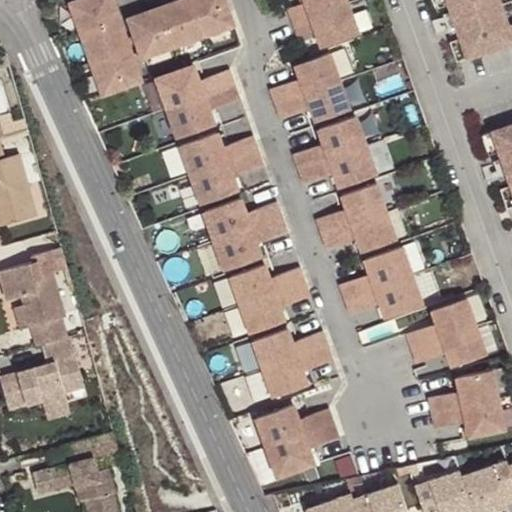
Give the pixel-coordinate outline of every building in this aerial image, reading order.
[(67,0),(77,27),(115,13),(110,0),(67,0)] [(158,0),(155,1),(169,39),(199,28),(188,0),(158,0)] [(188,0),(199,28),(229,17),(222,0),(188,0)] [(288,15),(328,0),(285,0),(283,1),(288,15)] [(318,39),(354,26),(344,0),(328,0),(288,15),(293,28),(311,22),(318,39)] [(447,0),(456,25),(463,45),(511,27),(511,9),(505,13),(491,17),(484,0),(447,0)] [(484,0),(491,17),(505,13),(500,0),(484,0)] [(125,12),(139,50),(169,39),(155,1),(125,12)] [(77,27),(88,57),(126,43),(115,13),(77,27)] [(463,45),(456,25),(445,29),(452,49),(463,45)] [(88,57),(99,87),(137,73),(126,43),(88,57)] [(297,71),(302,85),(335,73),(325,45),(292,57),(297,71)] [(346,73),(356,69),(347,45),(337,48),(346,73)] [(164,102),(200,88),(194,73),(189,59),(153,72),(164,102)] [(231,77),(226,62),(201,72),(205,86),(231,77)] [(302,85),(297,71),(291,72),(297,87),(302,85)] [(201,72),(194,73),(200,88),(205,86),(201,72)] [(266,82),(271,96),(297,87),(291,72),(266,82)] [(308,100),(312,113),(345,102),(335,73),(302,85),(308,100)] [(211,101),(236,91),(231,77),(205,86),(211,101)] [(302,85),(297,87),(302,102),(308,100),(302,85)] [(205,103),(211,101),(205,86),(200,88),(205,103)] [(271,96),(277,111),(302,102),(297,87),(271,96)] [(200,88),(164,102),(175,131),(211,117),(205,103),(200,88)] [(320,136),(326,150),(362,137),(351,107),(315,121),(320,136)] [(511,109),(488,118),(495,137),(507,172),(511,187),(511,109)] [(0,136),(26,128),(23,118),(23,117),(11,120),(9,113),(0,115),(0,136)] [(495,137),(488,118),(478,121),(485,141),(495,137)] [(188,167),(224,154),(219,139),(213,125),(177,138),(188,167)] [(250,128),(224,137),(229,152),(255,143),(250,128)] [(320,152),(326,150),(320,136),(315,137),(320,152)] [(224,154),(229,152),(224,137),(219,139),(224,154)] [(320,152),(315,137),(289,147),(295,161),(320,152)] [(362,137),(326,150),(331,165),(336,180),(373,166),(362,137)] [(260,157),(255,143),(229,152),(235,166),(260,157)] [(0,146),(0,223),(36,214),(19,153),(3,158),(0,146)] [(320,152),(325,167),(331,165),(326,150),(320,152)] [(224,154),(229,169),(235,166),(229,152),(224,154)] [(295,161),(300,176),(325,167),(320,152),(295,161)] [(198,197),(235,184),(229,169),(224,154),(188,167),(198,197)] [(511,191),(511,187),(507,172),(496,175),(503,195),(511,191)] [(344,201),(350,215),(382,203),(372,175),(339,187),(344,201)] [(212,233),(248,220),(243,206),(237,191),(201,204),(212,233)] [(279,209),(274,194),(248,203),(254,218),(279,209)] [(338,203),(344,217),(350,215),(344,201),(338,203)] [(243,206),(248,220),(254,218),(248,203),(243,206)] [(313,212),(318,226),(344,217),(338,203),(313,212)] [(382,203),(350,215),(355,230),(360,243),(393,231),(382,203)] [(259,232),(284,223),(279,209),(254,218),(259,232)] [(344,217),(349,232),(355,230),(350,215),(344,217)] [(318,226),(324,241),(349,232),(344,217),(318,226)] [(253,235),(259,232),(254,218),(248,220),(253,235)] [(222,263),(259,250),(253,235),(248,220),(212,233),(222,263)] [(368,265),(373,280),(409,267),(399,237),(362,251),(368,265)] [(30,324),(36,344),(41,343),(67,336),(61,316),(64,315),(52,271),(63,268),(66,267),(61,246),(31,255),(32,260),(0,270),(0,273),(7,299),(21,295),(27,293),(29,302),(23,303),(20,304),(26,325),(30,324)] [(239,297),(272,285),(266,271),(262,257),(229,269),(239,297)] [(277,283),(303,274),(297,259),(272,269),(277,283)] [(368,265),(362,268),(367,282),(373,280),(368,265)] [(66,267),(63,268),(69,290),(73,289),(66,267)] [(378,295),(384,310),(420,296),(409,267),(373,280),(378,295)] [(362,268),(337,277),(342,291),(367,282),(362,268)] [(266,271),(272,285),(277,283),(272,269),(266,271)] [(277,283),(283,298),(308,288),(303,274),(277,283)] [(373,280),(367,282),(373,297),(378,295),(373,280)] [(342,291),(347,306),(373,297),(367,282),(342,291)] [(277,300),(283,298),(277,283),(272,285),(277,300)] [(249,325),(282,313),(277,300),(272,285),(239,297),(249,325)] [(435,315),(440,329),(473,317),(463,289),(430,301),(435,315)] [(23,303),(29,302),(27,293),(21,295),(23,303)] [(19,327),(26,325),(20,304),(13,306),(19,327)] [(429,317),(435,331),(440,329),(435,315),(429,317)] [(409,341),(435,331),(429,317),(404,326),(409,341)] [(446,344),(451,358),(483,346),(473,317),(440,329),(446,344)] [(262,361),(295,349),(290,334),(284,321),(252,333),(262,361)] [(295,333),(301,347),(326,338),(321,324),(295,333)] [(440,346),(446,344),(440,329),(435,331),(440,346)] [(415,355),(440,346),(435,331),(409,341),(415,355)] [(290,334),(295,349),(301,347),(295,333),(290,334)] [(81,375),(69,335),(67,336),(41,343),(47,363),(0,377),(0,378),(8,408),(41,398),(44,407),(66,401),(63,391),(60,381),(81,375)] [(306,362),(331,352),(326,338),(301,347),(306,362)] [(300,364),(306,362),(301,347),(295,349),(300,364)] [(272,389),(305,377),(300,364),(295,349),(262,361),(272,389)] [(458,383),(462,397),(496,390),(490,361),(456,368),(458,383)] [(60,381),(63,391),(84,385),(81,375),(60,381)] [(458,383),(453,384),(456,399),(462,397),(458,383)] [(429,404),(456,399),(453,384),(426,390),(429,404)] [(465,413),(468,427),(502,420),(496,390),(462,397),(465,413)] [(296,411),(291,397),(255,410),(265,440),(302,426),(296,411)] [(459,414),(465,413),(462,397),(456,399),(459,414)] [(433,420),(459,414),(456,399),(429,404),(433,420)] [(66,401),(44,407),(47,417),(69,410),(66,401)] [(302,410),(307,424),(333,415),(328,401),(302,410)] [(296,411),(302,426),(307,424),(302,410),(296,411)] [(307,424),(313,439),(338,430),(333,415),(307,424)] [(302,426),(307,441),(313,439),(307,424),(302,426)] [(265,440),(276,469),(312,455),(307,441),(302,426),(265,440)] [(120,450),(113,428),(65,443),(70,462),(50,467),(55,486),(80,480),(86,498),(89,511),(118,511),(113,493),(116,492),(110,467),(98,471),(94,457),(120,450)] [(505,448),(461,464),(474,499),(476,504),(506,493),(505,491),(502,483),(511,478),(511,467),(507,453),(505,448)] [(459,459),(414,475),(425,505),(439,500),(443,508),(444,510),(474,499),(461,464),(459,459)] [(55,486),(50,467),(34,472),(39,491),(55,486)] [(412,511),(398,474),(354,491),(361,511),(412,511)] [(511,478),(502,483),(505,491),(511,488),(511,478)] [(80,480),(75,481),(80,500),(86,498),(80,480)] [(307,503),(310,511),(361,511),(354,491),(352,486),(307,503)] [(439,500),(425,505),(428,511),(432,511),(443,508),(439,500)]
